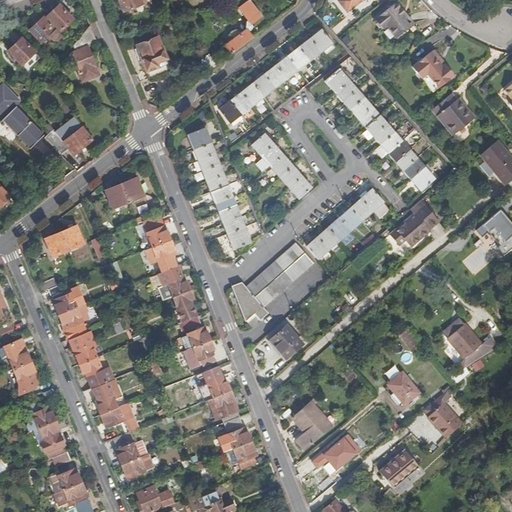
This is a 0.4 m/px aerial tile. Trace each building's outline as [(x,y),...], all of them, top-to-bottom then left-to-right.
[(118,0),(124,13),(144,5),(142,0),(118,0)] [(338,0),(337,1),(347,13),(361,0),(338,0)] [(396,2),(393,4),(403,16),(406,13),(396,2)] [(403,16),(393,4),(375,20),(383,29),(387,26),(398,38),(402,34),(410,28),(415,23),(406,13),(403,16)] [(62,6),(50,18),(63,32),(75,20),(62,6)] [(58,42),(63,37),(45,18),(31,31),(44,44),(50,39),(53,42),(58,42)] [(92,27),(81,41),(85,50),(73,55),(85,83),(101,76),(90,48),(99,44),(92,27)] [(413,31),(410,28),(402,34),(405,37),(413,31)] [(333,43),(323,30),(219,110),(230,124),(333,43)] [(226,46),(231,54),(253,37),(248,30),(243,33),(242,31),(239,30),(237,30),(234,30),(232,31),(230,33),(229,35),(229,38),(229,41),(230,43),(226,46)] [(159,37),(138,45),(139,49),(135,50),(139,59),(141,58),(149,79),(172,70),(164,49),(163,49),(159,37)] [(24,66),(36,54),(24,41),(11,53),(24,66)] [(435,50),(432,53),(444,68),(448,65),(435,50)] [(444,68),(432,53),(414,68),(422,78),(429,73),(441,87),(456,75),(448,65),(444,68)] [(206,73),(217,65),(209,55),(198,63),(206,73)] [(322,80),(364,130),(362,131),(376,147),(373,150),(380,159),(386,154),(418,193),(434,180),(340,66),(322,80)] [(0,95),(0,122),(2,124),(4,122),(19,137),(32,150),(46,137),(33,124),(15,105),(20,101),(7,88),(0,95)] [(466,112),(456,101),(451,96),(432,113),(455,137),(476,118),(468,110),(466,112)] [(466,112),(468,110),(458,99),(456,101),(466,112)] [(408,123),(397,133),(402,139),(413,130),(408,123)] [(76,157),(94,143),(81,126),(75,130),(78,134),(66,144),(76,157)] [(188,135),(233,251),(251,244),(205,128),(188,135)] [(251,146),(299,200),(312,189),(264,134),(251,146)] [(481,156),(510,190),(511,187),(511,157),(498,141),(481,156)] [(138,180),(123,186),(130,203),(145,197),(138,180)] [(0,183),(0,206),(12,196),(0,183)] [(115,210),(130,203),(123,186),(108,192),(115,210)] [(374,188),(308,246),(319,259),(386,201),(374,188)] [(28,202),(33,209),(46,200),(40,193),(28,202)] [(440,220),(422,198),(412,207),(417,212),(392,233),(401,243),(407,238),(414,245),(432,229),(431,228),(440,220)] [(100,217),(107,214),(102,203),(96,206),(100,217)] [(151,206),(138,212),(140,218),(153,212),(151,206)] [(511,223),(500,209),(476,230),(481,237),(488,231),(500,245),(497,247),(504,255),(511,248),(511,223)] [(152,243),(154,249),(171,242),(161,217),(144,224),(148,235),(144,236),(147,244),(152,243)] [(254,223),(245,227),(250,237),(259,233),(254,223)] [(63,236),(70,252),(86,246),(79,229),(63,236)] [(70,252),(63,236),(48,242),(54,259),(70,252)] [(101,259),(108,256),(102,241),(101,238),(94,241),(101,259)] [(171,242),(154,249),(156,254),(150,257),(153,266),(174,258),(172,252),(175,251),(171,242)] [(247,286),(245,284),(235,288),(248,322),(253,327),(269,313),(264,307),(314,263),(296,242),(247,286)] [(481,244),(464,262),(477,274),(494,256),(481,244)] [(112,265),(118,279),(122,278),(117,263),(112,265)] [(158,276),(172,271),(169,264),(155,269),(158,276)] [(54,280),(40,287),(43,294),(50,291),(58,288),(54,280)] [(169,285),(174,299),(191,292),(188,283),(185,284),(183,280),(169,285)] [(65,293),(62,286),(58,288),(50,291),(53,298),(65,293)] [(194,299),(191,292),(174,299),(182,319),(196,313),(193,306),(194,306),(192,300),(194,299)] [(57,307),(60,316),(78,309),(72,295),(57,301),(59,306),(57,307)] [(89,313),(86,305),(78,309),(83,322),(89,320),(87,314),(89,313)] [(87,334),(83,322),(78,309),(60,316),(70,341),(71,340),(87,334)] [(199,318),(184,324),(187,331),(202,325),(199,318)] [(465,358),(470,365),(497,347),(491,338),(480,345),(463,324),(459,327),(454,321),(442,331),(447,337),(447,339),(463,358),(465,358)] [(288,358),(305,343),(288,324),(272,339),(288,358)] [(407,329),(400,334),(416,352),(422,347),(407,329)] [(189,335),(194,349),(211,342),(207,333),(205,334),(203,330),(189,335)] [(71,340),(81,365),(98,358),(95,350),(93,345),(97,344),(92,332),(91,332),(87,334),(71,340)] [(15,371),(33,364),(23,341),(0,351),(0,352),(7,368),(8,367),(11,373),(15,371)] [(214,349),(211,342),(194,349),(202,368),(216,363),(211,350),(214,349)] [(88,373),(94,389),(95,389),(115,381),(111,369),(104,371),(98,358),(81,365),(85,374),(88,373)] [(33,364),(15,371),(20,384),(35,378),(34,374),(37,372),(33,364)] [(219,368),(198,377),(205,395),(212,392),(215,399),(232,392),(229,384),(225,385),(219,368)] [(467,375),(463,369),(449,379),(454,386),(467,375)] [(389,384),(390,386),(386,389),(399,405),(403,402),(405,405),(420,393),(404,373),(389,384)] [(99,406),(102,415),(119,409),(116,400),(114,396),(120,393),(115,381),(95,389),(102,406),(99,406)] [(448,391),(440,397),(425,410),(430,416),(438,425),(436,426),(446,438),(463,424),(445,403),(453,396),(448,391)] [(232,392),(215,399),(223,420),(239,413),(240,413),(236,404),(234,399),(232,392)] [(223,420),(215,399),(209,401),(218,422),(223,420)] [(332,426),(314,405),(310,401),(292,416),(304,432),(296,439),(305,450),(332,426)] [(119,409),(102,415),(105,423),(106,423),(109,422),(110,426),(111,427),(126,421),(132,433),(139,430),(130,404),(119,409)] [(38,431),(57,422),(54,413),(51,415),(49,410),(43,412),(40,407),(37,405),(29,408),(28,412),(31,421),(29,429),(31,434),(38,431)] [(239,413),(223,420),(224,425),(225,424),(240,418),(241,418),(239,413)] [(438,425),(430,416),(428,418),(436,426),(438,425)] [(240,418),(225,424),(228,431),(242,425),(240,418)] [(63,436),(61,437),(59,432),(61,431),(57,422),(38,431),(42,441),(46,440),(47,443),(43,444),(48,454),(67,446),(63,436)] [(357,432),(367,445),(374,440),(363,427),(357,432)] [(229,436),(235,450),(252,443),(247,429),(229,436)] [(367,445),(357,432),(356,432),(350,437),(348,434),(330,449),(332,451),(328,453),(332,458),(329,461),(335,468),(360,449),(361,450),(367,445)] [(136,444),(132,433),(114,440),(119,451),(120,450),(122,455),(119,456),(123,466),(140,459),(134,445),(136,444)] [(258,457),(252,443),(235,450),(243,471),(256,465),(254,458),(258,457)] [(419,465),(413,458),(406,449),(380,470),(393,486),(419,465)] [(69,453),(54,460),(57,468),(72,461),(69,453)] [(413,458),(419,465),(422,462),(416,455),(413,458)] [(145,472),(140,459),(123,466),(126,474),(129,473),(131,478),(145,472)] [(445,469),(437,460),(433,464),(440,473),(445,469)] [(57,495),(82,484),(77,470),(59,477),(58,475),(50,478),(57,495)] [(82,484),(57,495),(62,507),(70,504),(71,506),(88,499),(82,484)] [(141,511),(149,511),(161,507),(154,488),(137,494),(141,502),(138,503),(141,511)] [(229,511),(235,510),(231,501),(221,505),(214,490),(190,500),(194,511),(229,511)] [(345,511),(335,499),(325,507),(328,511),(346,511),(347,511),(346,511),(345,511)] [(182,501),(175,504),(178,511),(185,509),(182,501)]
